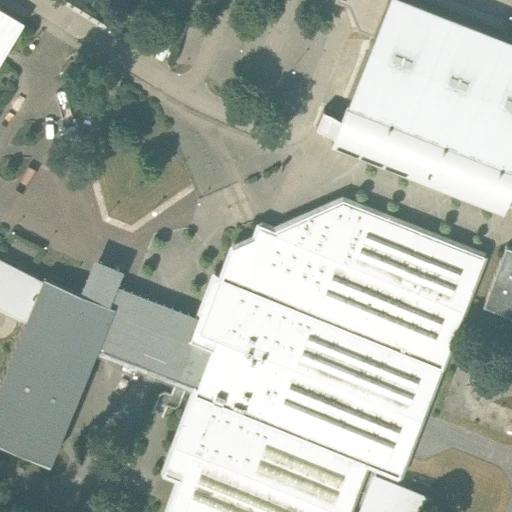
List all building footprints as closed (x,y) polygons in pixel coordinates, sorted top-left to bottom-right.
[(511,36),(421,0),(340,0),(351,4),(356,27),(371,33),(339,113),(322,106),(316,121),(391,151),(396,160),(420,169),(432,167),(511,198),(511,36)] [(256,217),(251,231),(231,240),(200,320),(106,283),(110,275),(92,268),(84,287),(42,269),(41,272),(0,251),(0,50),(20,18),(0,5),(0,296),(26,310),(0,372),(0,428),(49,449),(95,338),(197,379),(171,443),(173,449),(184,454),(163,506),(177,511),(342,511),(366,452),(399,465),(484,249),(339,192),(273,221),(273,223),(256,217)] [(511,246),(505,244),(483,300),(511,311),(511,246)] [(511,374),(460,354),(440,404),(511,433),(511,374)] [(374,463),(357,505),(375,511),(421,511),(431,486),(374,463)]
